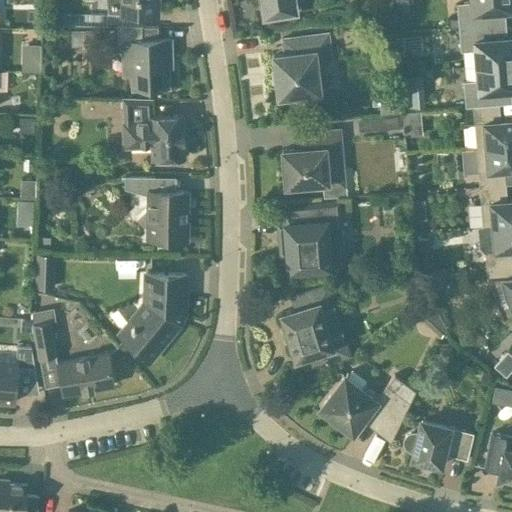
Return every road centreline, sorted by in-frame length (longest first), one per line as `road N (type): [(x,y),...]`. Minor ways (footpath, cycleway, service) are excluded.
road 1 (residential): [(218,381),(229,169),(207,0)]
road 2 (residential): [(445,511),(302,459),(218,381)]
road 3 (residential): [(218,381),(113,421),(45,435)]
road 4 (residential): [(45,435),(68,492),(163,511)]
